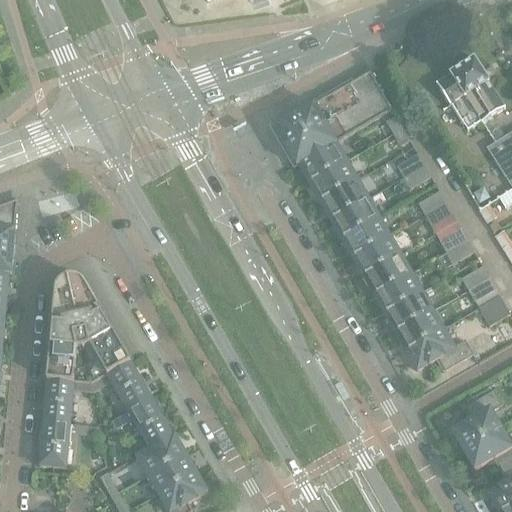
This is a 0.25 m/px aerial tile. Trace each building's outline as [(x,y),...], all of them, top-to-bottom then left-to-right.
[(505,111),(488,84),(489,84),(475,61),(451,76),(451,77),(437,86),(451,108),(452,108),(468,133),(482,124),(482,125),(505,111)] [(393,113),(371,74),(326,100),(348,139),(393,113)] [(348,139),(326,100),(274,130),(283,144),(284,143),(290,154),(289,155),(297,169),(299,168),(337,146),(348,139)] [(403,131),(396,119),(386,125),(393,137),(403,131)] [(411,144),(408,139),(403,131),(393,137),(401,149),(411,144)] [(511,183),(511,135),(490,149),(511,183)] [(309,186),(347,164),(337,146),(299,168),(304,177),(306,176),(310,183),(308,184),(309,186)] [(404,181),(425,169),(418,157),(397,169),(404,181)] [(319,204),(357,182),(347,164),(309,186),(315,195),(317,194),(321,202),(319,203),(319,204)] [(411,192),(432,180),(425,169),(404,181),(411,192)] [(331,223),(369,201),(357,182),(319,204),(325,214),(327,213),(332,221),(330,222),(331,223)] [(490,200),(484,190),(473,196),(479,206),(490,200)] [(511,192),(499,201),(505,211),(511,206),(511,192)] [(425,218),(447,206),(440,194),(419,207),(425,218)] [(341,242),(379,220),(369,201),(331,223),(336,233),(338,232),(342,239),(341,240),(341,242)] [(12,274),(18,203),(18,202),(0,209),(0,275),(9,276),(11,277),(12,274)] [(432,230),(453,218),(447,206),(425,218),(432,230)] [(496,220),(488,207),(480,212),(487,225),(496,220)] [(436,237),(457,225),(453,218),(432,230),(436,237)] [(352,261),(390,239),(379,220),(341,242),(347,251),(349,250),(353,258),(351,259),(352,261)] [(440,244),(461,232),(457,225),(436,237),(440,244)] [(447,256),(468,243),(461,232),(440,244),(447,256)] [(511,248),(511,246),(505,234),(496,240),(505,253),(511,248)] [(363,279),(401,257),(390,239),(352,261),(358,270),(360,269),(364,277),(362,278),(363,279)] [(454,267),(475,255),(468,243),(447,256),(454,267)] [(374,298),(412,276),(401,257),(363,279),(369,289),(370,288),(375,295),(373,297),(374,298)] [(469,293),(490,281),(483,269),(462,281),(469,293)] [(0,319),(5,319),(9,276),(0,275),(0,319)] [(385,317),(422,295),(412,276),(374,298),(379,308),(381,306),(386,314),(384,315),(385,317)] [(121,347),(111,330),(110,331),(104,320),(105,320),(86,286),(85,286),(82,282),(78,280),(73,279),(69,279),(67,279),(67,280),(63,282),(59,285),(57,290),(56,293),(55,292),(52,331),(53,331),(53,337),(52,343),(51,343),(49,362),(47,383),(48,383),(71,384),(92,386),(110,376),(131,364),(121,347)] [(475,305),(496,292),(490,281),(469,293),(475,305)] [(395,335),(433,313),(422,295),(385,317),(390,326),(392,325),(396,333),(395,334),(395,335)] [(490,330),(511,317),(500,300),(479,312),(490,330)] [(406,354),(444,332),(433,313),(395,335),(401,345),(403,344),(407,352),(405,353),(406,354)] [(474,358),(465,343),(454,350),(444,332),(406,354),(417,374),(429,367),(430,367),(438,362),(445,373),(443,374),(444,375),(474,358)] [(152,401),(130,365),(131,364),(110,376),(92,386),(94,396),(95,396),(95,395),(112,385),(129,414),(152,401)] [(70,427),(73,394),(93,396),(94,396),(92,386),(71,384),(48,383),(44,425),(70,427)] [(502,432),(492,414),(502,408),(494,393),(464,411),(465,412),(466,411),(473,422),(458,430),(458,431),(452,434),(463,453),(502,432)] [(152,401),(129,414),(112,424),(116,432),(133,422),(150,451),(173,438),(152,401)] [(66,472),(69,436),(89,438),(90,429),(70,427),(44,425),(40,469),(66,472)] [(511,467),(511,449),(502,432),(463,453),(475,473),(480,470),(481,470),(496,461),(502,473),(511,467)] [(148,479),(186,457),(185,455),(183,456),(179,448),(181,447),(175,437),(173,438),(150,451),(137,459),(148,479)] [(159,498),(197,476),(196,474),(194,475),(190,467),(192,466),(186,457),(148,479),(159,498)] [(505,511),(511,508),(511,467),(502,473),(509,484),(500,489),(500,490),(488,496),(497,511),(505,511)] [(119,495),(108,476),(100,480),(111,499),(119,495)] [(196,501),(206,495),(200,486),(202,485),(197,476),(159,498),(167,511),(191,511),(188,506),(196,502),(196,501)] [(128,511),(119,495),(111,499),(118,511),(128,511)]
